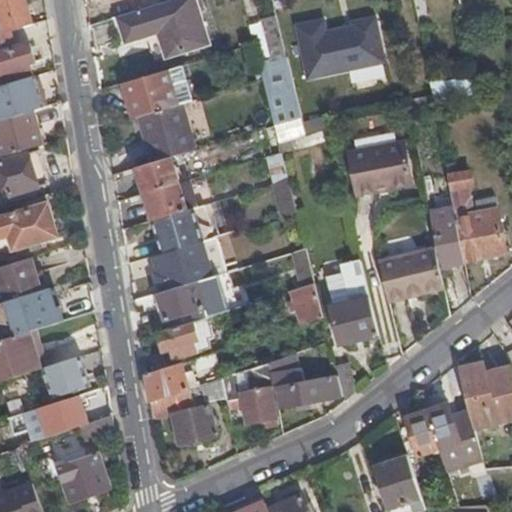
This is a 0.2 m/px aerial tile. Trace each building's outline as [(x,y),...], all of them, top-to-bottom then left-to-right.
[(0,0),(0,32),(34,22),(27,0),(0,0)] [(193,0),(176,0),(116,18),(123,45),(156,36),(163,61),(208,48),(193,0)] [(261,68),(264,80),(276,126),(280,143),(306,136),(303,124),(278,17),(261,22),(272,65),(261,68)] [(250,24),(255,46),(261,68),(272,65),(261,22),(250,24)] [(326,38),(297,45),(304,74),(333,67),(326,38)] [(0,85),(12,82),(10,79),(32,72),(30,62),(35,61),(30,42),(0,51),(0,85)] [(182,67),(124,84),(134,118),(139,117),(181,105),(192,101),(182,67)] [(45,105),(36,74),(12,82),(0,85),(0,118),(33,109),(45,105)] [(431,84),(434,98),(457,96),(479,94),(475,76),(431,84)] [(434,98),(408,103),(410,112),(436,109),(434,98)] [(181,105),(139,117),(153,163),(171,157),(195,150),(181,105)] [(42,144),(33,109),(0,118),(0,150),(1,156),(42,144)] [(327,118),(303,124),(306,136),(319,132),(330,129),(327,118)] [(283,153),(280,143),(276,126),(265,129),(271,157),(283,153)] [(319,132),(306,136),(280,143),(283,153),(283,154),(322,143),(319,132)] [(391,185),(392,188),(412,184),(403,142),(349,154),(357,195),(380,191),(379,188),(391,185)] [(1,161),(4,172),(0,173),(0,189),(9,187),(11,195),(50,183),(40,150),(1,161)] [(139,167),(137,168),(146,195),(179,184),(171,157),(153,163),(139,167)] [(452,163),(446,164),(452,194),(465,263),(506,254),(497,210),(473,214),(467,185),(472,184),(469,170),(454,173),(452,163)] [(179,184),(146,195),(153,221),(193,209),(199,207),(192,180),(179,184)] [(445,266),(465,263),(452,194),(439,196),(446,233),(439,235),(445,266)] [(48,203),(0,217),(0,237),(11,235),(15,248),(58,236),(48,203)] [(153,221),(163,254),(203,242),(197,224),(193,209),(153,221)] [(203,242),(213,239),(207,221),(197,224),(203,242)] [(438,248),(380,262),(390,304),(412,298),(412,296),(425,293),(425,295),(446,290),(438,248)] [(307,249),(293,253),(299,276),(313,272),(307,249)] [(42,289),(32,256),(0,266),(0,280),(5,299),(42,289)] [(368,288),(361,260),(345,264),(351,291),(368,288)] [(237,309),(226,273),(159,293),(167,320),(170,319),(195,312),(198,321),(209,318),(237,309)] [(304,324),(324,317),(316,284),(293,291),(296,301),(291,302),(294,312),(299,311),(304,324)] [(340,344),(379,335),(370,297),(332,306),(340,344)] [(267,311),(263,300),(244,306),(248,318),(267,311)] [(170,319),(174,329),(198,321),(195,312),(170,319)] [(174,329),(160,333),(165,353),(173,350),(175,359),(202,351),(199,343),(208,340),(215,337),(209,318),(198,321),(174,329)] [(44,343),(39,328),(0,339),(0,380),(34,370),(43,367),(45,366),(38,345),(44,343)] [(199,343),(202,351),(211,348),(208,340),(199,343)] [(50,364),(44,343),(38,345),(45,366),(50,364)] [(219,363),(215,353),(200,358),(204,367),(219,363)] [(87,374),(81,354),(50,364),(45,366),(43,367),(53,396),(84,387),(80,376),(87,374)] [(151,402),(191,390),(187,379),(192,377),(191,372),(186,374),(183,363),(146,374),(151,402)] [(273,377),(270,363),(256,368),(260,389),(242,393),(239,373),(223,379),(226,395),(228,401),(242,398),(247,425),(278,418),(272,388),(275,388),(273,377)] [(346,401),(357,391),(350,363),(337,366),(340,377),(344,395),(346,401)] [(484,365),(461,371),(471,413),(472,419),(475,429),(511,420),(511,368),(486,375),(484,365)] [(301,372),(273,377),(275,388),(275,389),(278,388),(282,407),(344,395),(340,377),(303,383),(301,372)] [(204,400),(226,395),(223,379),(201,386),(204,400)] [(151,402),(154,418),(174,414),(181,445),(217,437),(210,406),(196,409),(191,390),(151,402)] [(76,405),(73,395),(44,405),(31,409),(14,415),(10,416),(14,433),(45,423),(49,435),(82,424),(89,422),(83,403),(76,405)] [(14,415),(31,409),(27,399),(11,404),(14,415)] [(449,404),(428,410),(440,449),(447,468),(460,465),(464,475),(485,469),(475,429),(472,419),(461,422),(459,416),(454,418),(449,404)] [(440,449),(428,410),(407,417),(420,456),(440,449)] [(471,413),(459,416),(461,422),(472,419),(471,413)] [(116,433),(113,414),(89,422),(82,424),(87,443),(116,433)] [(78,457),(58,464),(71,500),(112,486),(99,449),(87,454),(85,449),(76,452),(78,457)] [(415,511),(427,508),(409,456),(376,467),(390,511),(415,511)] [(43,511),(33,483),(0,494),(0,511),(43,511)] [(309,511),(303,495),(269,510),(270,511),(309,511)] [(246,511),(266,503),(264,498),(240,509),(241,511),(246,511)] [(266,503),(246,511),(270,511),(269,510),(266,503)]
